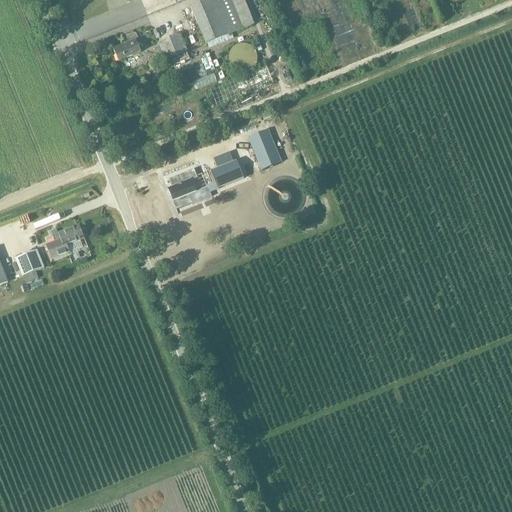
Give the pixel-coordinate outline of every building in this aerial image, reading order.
[(230,0),(208,0),(190,8),(205,45),(242,30),(230,0)] [(118,62),(140,53),(135,41),(138,40),(135,34),(126,36),(127,44),(113,50),(118,62)] [(165,61),(186,52),(187,52),(179,34),(158,43),(165,61)] [(246,44),(242,44),(237,45),(233,47),(230,51),(228,55),(228,60),(229,64),(231,69),(235,72),(239,74),(244,74),(248,73),(252,70),(255,67),(257,63),(258,58),(257,53),(254,49),(251,46),(246,44)] [(214,59),(210,61),(207,53),(193,60),(200,74),(218,66),(214,59)] [(214,104),(271,85),(265,67),(208,86),(214,104)] [(261,171),(281,163),(268,130),(247,138),(261,171)] [(218,189),(243,179),(236,161),(211,171),(218,189)] [(169,195),(176,210),(192,203),(188,195),(195,192),(190,181),(197,178),(193,169),(168,180),(169,183),(171,183),(173,187),(167,190),(170,195),(169,195)] [(69,253),(66,246),(84,239),(78,226),(58,234),(58,235),(53,237),(55,243),(45,246),(51,260),(69,253)] [(35,272),(44,269),(37,251),(15,259),(24,284),(37,279),(35,272)]
